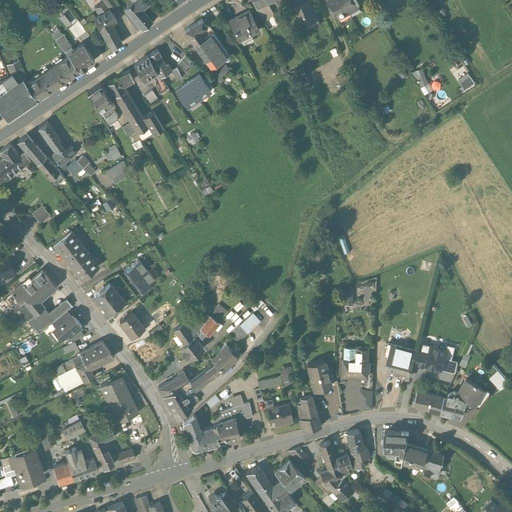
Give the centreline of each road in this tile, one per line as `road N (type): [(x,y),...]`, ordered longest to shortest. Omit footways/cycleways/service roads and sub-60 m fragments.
road 1 (secondary): [(511,473),(466,439),(423,423),(375,421),(175,472)]
road 2 (secondary): [(175,472),(156,405),(0,204)]
road 3 (secondary): [(0,136),(207,0)]
road 4 (track): [(281,308),(307,222),(389,147)]
road 5 (track): [(322,0),(389,147)]
road 6 (residential): [(175,472),(30,511)]
road 7 (track): [(389,147),(511,65)]
